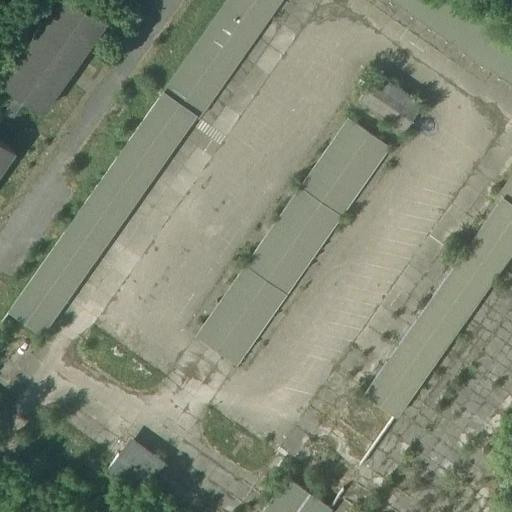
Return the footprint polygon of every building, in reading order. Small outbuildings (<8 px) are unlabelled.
[(52,111),(110,15),(84,0),(55,0),(6,83),(52,111)] [(55,340),(271,0),(219,0),(18,316),(55,340)] [(379,69),(359,95),(404,130),(424,104),(379,69)] [(198,337),(241,365),(389,142),(345,113),(198,337)] [(0,179),(22,146),(0,131),(0,179)] [(131,434),(108,469),(144,492),(167,457),(131,434)] [(329,511),(333,505),(288,475),(262,511),(329,511)]
